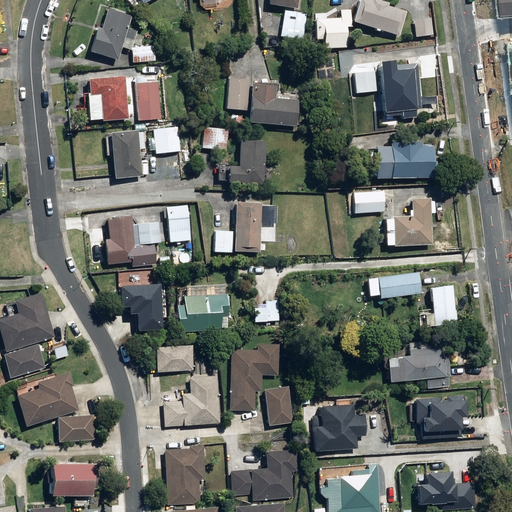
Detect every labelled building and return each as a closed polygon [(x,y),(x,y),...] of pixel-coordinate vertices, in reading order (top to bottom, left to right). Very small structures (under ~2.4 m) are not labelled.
[(270,0),(270,5),(298,9),(299,0),(270,0)] [(360,0),(354,23),(399,37),(407,12),(388,7),(389,4),(375,0),(372,0),(372,3),(362,0),(360,0)] [(90,52),(118,60),(121,48),(131,51),(137,32),(128,29),(131,17),(107,10),(101,29),(97,28),(90,52)] [(323,40),(324,49),(347,49),(346,28),(351,28),(351,10),(340,10),(341,19),(315,20),(316,40),(323,40)] [(281,37),(303,41),(307,15),(285,11),(281,37)] [(413,21),(415,38),(433,36),(431,19),(413,21)] [(132,48),(133,63),(156,61),(155,47),(132,48)] [(236,51),(216,53),(217,60),(237,58),(236,51)] [(403,116),(404,119),(417,118),(417,110),(422,110),(417,64),(396,66),(396,61),(380,62),(385,117),(403,116)] [(102,120),(103,122),(129,120),(128,116),(138,115),(139,121),(161,120),(156,66),(134,67),(135,78),(125,79),(125,77),(88,80),(89,93),(87,94),(89,121),(102,120)] [(354,74),(356,94),(376,93),(374,72),(354,74)] [(226,110),(248,111),(250,80),(228,79),(226,110)] [(249,124),(297,127),(299,100),(275,99),(276,87),(252,85),(249,124)] [(175,88),(175,97),(184,97),(183,88),(175,88)] [(153,130),(156,154),(181,151),(178,127),(153,130)] [(138,130),(111,133),(115,179),(142,177),(140,151),(138,130)] [(228,183),(264,184),(266,142),(240,141),(239,168),(228,167),(228,183)] [(375,148),(376,180),(433,179),(432,146),(422,147),(421,143),(391,144),(391,147),(375,148)] [(353,193),(354,215),(385,212),(384,191),(353,193)] [(393,246),(393,247),(433,246),(431,199),(411,199),(412,217),(393,218),(393,219),(385,219),(386,247),(393,246)] [(234,253),(260,253),(262,204),(236,203),(234,253)] [(166,208),(170,249),(180,247),(180,242),(190,241),(187,206),(166,208)] [(105,240),(107,266),(137,262),(132,217),(104,220),(107,240),(105,240)] [(137,225),(139,245),(160,243),(159,224),(137,225)] [(214,253),(232,254),(234,232),(215,231),(214,253)] [(141,249),(141,259),(149,259),(149,249),(141,249)] [(377,278),(380,300),(421,294),(419,273),(377,278)] [(157,281),(118,284),(119,303),(127,303),(127,311),(134,311),(135,328),(160,326),(157,281)] [(419,316),(420,328),(456,324),(454,307),(459,307),(457,293),(453,293),(453,287),(430,289),(433,314),(419,316)] [(0,318),(0,334),(5,350),(53,336),(40,293),(14,301),(17,314),(0,318)] [(177,330),(177,333),(221,331),(221,327),(226,327),(226,322),(221,322),(221,319),(228,318),(227,296),(184,298),(185,307),(177,307),(178,318),(175,318),(176,330),(177,330)] [(253,300),(254,318),(278,318),(278,299),(253,300)] [(425,376),(426,386),(448,383),(447,373),(450,373),(447,349),(439,350),(439,342),(432,343),(406,346),(407,354),(387,356),(390,380),(425,376)] [(3,356),(10,379),(44,368),(37,345),(3,356)] [(229,410),(254,411),(255,392),(261,392),(262,375),(278,376),(279,345),(257,345),(257,352),(231,351),(229,410)] [(155,349),(157,373),(193,371),(191,346),(155,349)] [(15,394),(24,423),(77,407),(70,384),(72,383),(68,370),(35,380),(37,387),(15,394)] [(162,403),(164,428),(220,424),(217,377),(189,379),(190,395),(181,395),(182,401),(162,403)] [(264,391),(269,427),(293,423),(288,387),(264,391)] [(462,395),(414,397),(415,419),(420,419),(421,435),(459,433),(458,413),(463,413),(462,395)] [(312,424),(313,448),(356,445),(355,433),(362,432),(361,411),(353,411),(352,401),(319,403),(320,423),(312,424)] [(57,415),(58,439),(95,437),(93,412),(57,415)] [(163,450),(167,505),(200,503),(199,481),(205,481),(203,445),(188,446),(189,449),(163,450)] [(255,489),(255,495),(290,491),(287,466),(295,465),(293,449),(267,452),(269,468),(233,471),(235,491),(255,489)] [(51,480),(51,493),(92,493),(92,486),(96,486),(96,461),(51,461),(51,469),(47,469),(47,480),(51,480)] [(354,511),(378,510),(375,461),(368,462),(368,465),(351,466),(352,473),(339,474),(339,476),(324,477),(327,511),(354,511)] [(425,482),(417,482),(418,500),(442,498),(442,507),(474,504),(472,480),(454,481),(453,475),(449,476),(448,469),(424,471),(425,482)]
